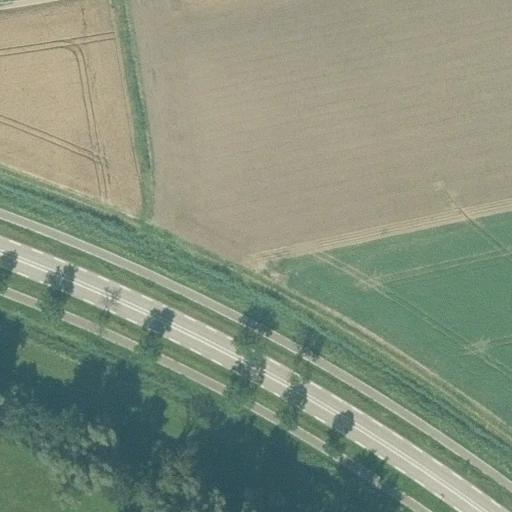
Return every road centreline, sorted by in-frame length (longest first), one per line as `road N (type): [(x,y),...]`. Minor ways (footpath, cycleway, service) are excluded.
road 1 (primary): [(0,252),(227,348),(482,511)]
road 2 (tertiary): [(345,208),(344,262),(367,372),(436,448)]
road 3 (tertiary): [(436,448),(388,325),(383,215)]
road 4 (primary): [(0,145),(218,146)]
road 5 (primary): [(348,43),(313,59),(291,88),(204,95),(180,105)]
road 6 (primary): [(180,105),(0,107)]
road 7 (primary): [(383,215),(418,203),(452,174),(511,164)]
road 8 (primary): [(294,138),(312,140),(324,172),(344,191),(384,199)]
